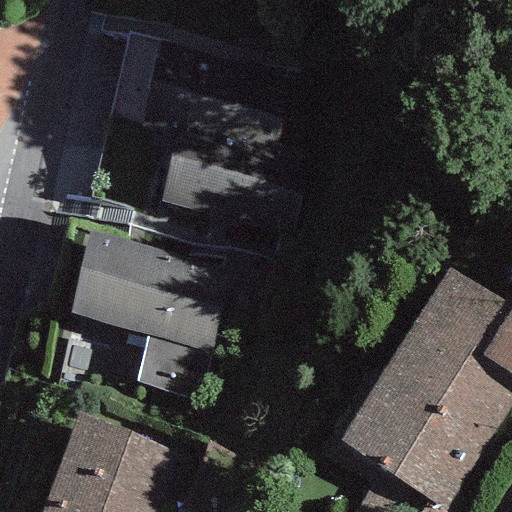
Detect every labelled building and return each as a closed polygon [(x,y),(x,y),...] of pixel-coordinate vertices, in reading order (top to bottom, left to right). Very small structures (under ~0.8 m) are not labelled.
[(313,96),(134,58),(112,140),(296,179),(313,96)] [(296,179),(112,140),(94,211),(283,249),(296,179)] [(241,281),(95,257),(75,335),(215,372),(241,281)] [(371,362),(313,455),(362,486),(346,511),(470,511),(475,506),(457,495),(511,407),(511,307),(511,308),(444,267),(381,369),(371,362)] [(87,428),(58,511),(176,511),(192,470),(87,428)]
